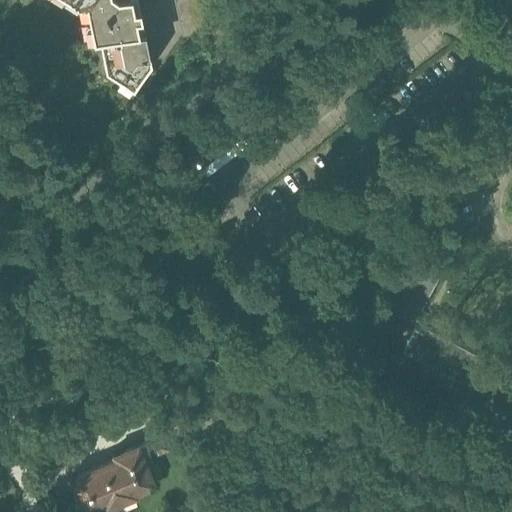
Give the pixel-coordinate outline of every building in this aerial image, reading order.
[(133,87),(150,60),(137,0),(72,0),(80,5),(85,4),(93,40),(99,38),(106,70),(133,87)] [(174,0),(182,36),(208,31),(201,0),(174,0)] [(424,256),(394,313),(415,324),(445,267),(424,256)] [(418,323),(406,346),(511,401),(511,365),(429,323),(427,328),(418,323)] [(193,383),(164,396),(170,411),(200,398),(193,383)] [(161,435),(153,439),(158,452),(167,448),(161,435)] [(151,482),(142,459),(150,455),(145,442),(115,455),(116,458),(71,478),(85,511),(105,502),(106,505),(133,493),(132,491),(151,482)]
